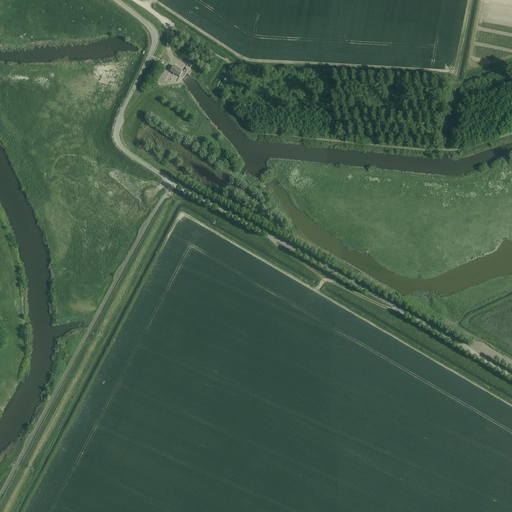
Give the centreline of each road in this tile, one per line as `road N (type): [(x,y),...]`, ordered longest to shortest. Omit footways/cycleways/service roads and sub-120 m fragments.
road 1 (unclassified): [(172,182),(511,376)]
road 2 (unclassified): [(172,182),(117,142),(154,36),(115,0)]
road 3 (track): [(272,237),(322,280),(406,312)]
